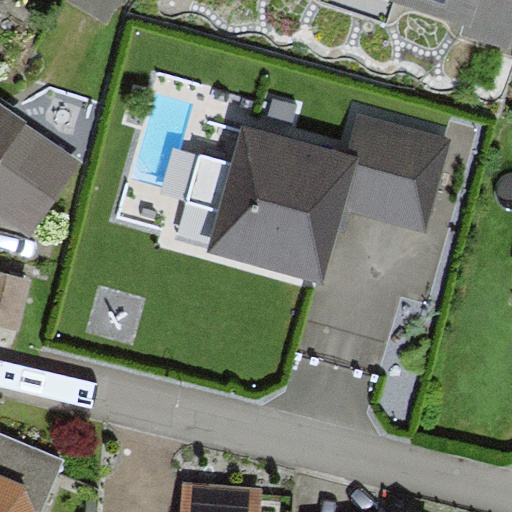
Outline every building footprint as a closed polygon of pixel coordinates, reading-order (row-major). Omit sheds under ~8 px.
[(511,0),(376,0),(463,29),(460,39),(511,56),(511,54),(511,0)] [(0,161),(26,121),(4,108),(0,104),(0,161)] [(210,257),(320,291),(343,214),(430,240),(460,143),(363,114),(349,161),(249,131),(210,257)] [(83,160),(26,121),(0,161),(0,206),(36,231),(83,160)] [(0,275),(0,328),(20,333),(30,282),(0,275)] [(42,511),(65,463),(0,436),(0,511),(42,511)] [(260,511),(262,493),(188,488),(186,511),(260,511)]
